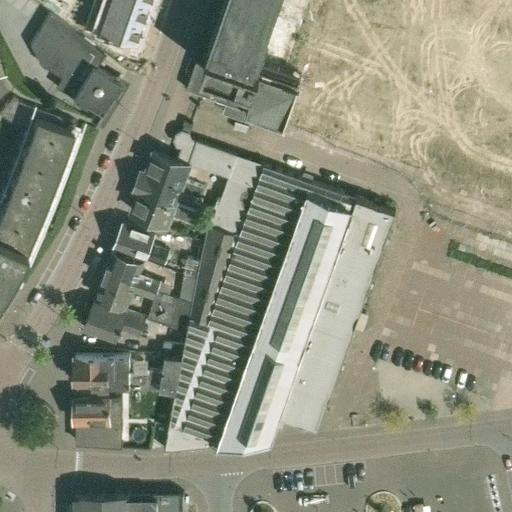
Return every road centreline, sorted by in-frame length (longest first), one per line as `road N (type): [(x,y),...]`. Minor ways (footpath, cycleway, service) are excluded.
road 1 (unclassified): [(34,462),(150,468),(511,430)]
road 2 (unclassified): [(13,366),(114,184),(188,0)]
